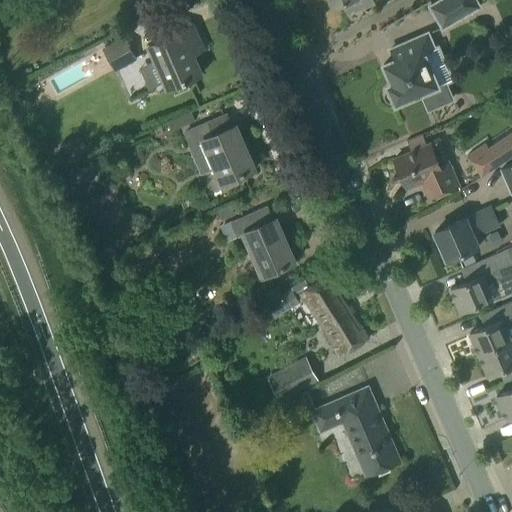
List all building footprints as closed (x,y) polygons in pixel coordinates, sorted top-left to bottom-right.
[(347,14),(365,7),(373,4),(370,0),(329,0),(332,8),(342,3),(347,14)] [(472,0),(445,0),(433,7),(443,25),(476,6),(472,0)] [(174,34),(149,45),(168,89),(183,82),(201,74),(193,55),(203,50),(199,40),(193,26),(174,34)] [(393,103),(394,103),(395,105),(422,93),(428,109),(451,99),(430,51),(433,49),(426,34),(408,42),(390,49),(391,52),(392,51),(396,59),(383,64),(392,84),(387,86),(388,88),(387,89),(386,90),(385,91),(384,93),(383,94),(383,96),(384,97),(384,99),(385,100),(386,101),(387,102),(389,103),(390,103),(392,103),(393,103)] [(103,49),(115,70),(136,58),(124,37),(103,49)] [(222,183),(236,177),(255,169),(236,125),(232,126),(227,114),(185,132),(191,145),(203,140),(222,183)] [(484,143),(466,155),(481,177),(511,155),(511,131),(487,148),(484,143)] [(406,188),(411,186),(422,182),(429,198),(458,185),(448,161),(440,165),(430,143),(394,159),(406,188)] [(511,194),(511,193),(511,164),(500,169),(511,194)] [(447,260),(479,246),(474,236),(499,224),(491,206),(434,231),(447,260)] [(261,276),(277,270),(295,262),(276,218),(272,219),(267,207),(232,223),(237,236),(243,233),(261,276)] [(479,261),(461,269),(466,280),(449,288),(460,311),(478,303),(493,297),(486,281),(507,272),(498,253),(479,261)] [(368,338),(329,277),(309,289),(301,294),(303,298),(340,355),(368,338)] [(304,280),(265,304),(273,317),(303,298),(301,294),(309,289),(304,280)] [(478,355),(511,341),(506,330),(511,326),(511,301),(480,315),(485,326),(469,333),(478,355)] [(511,343),(511,341),(478,355),(488,376),(507,368),(511,378),(511,343)] [(274,372),(265,377),(267,381),(276,400),(277,402),(287,397),(290,396),(307,387),(295,362),(277,371),(274,372)] [(367,474),(381,468),(399,460),(367,387),(313,411),(321,429),(343,420),(367,474)] [(306,389),(288,397),(294,412),(312,404),(306,389)] [(511,389),(496,396),(506,420),(511,417),(511,389)]
